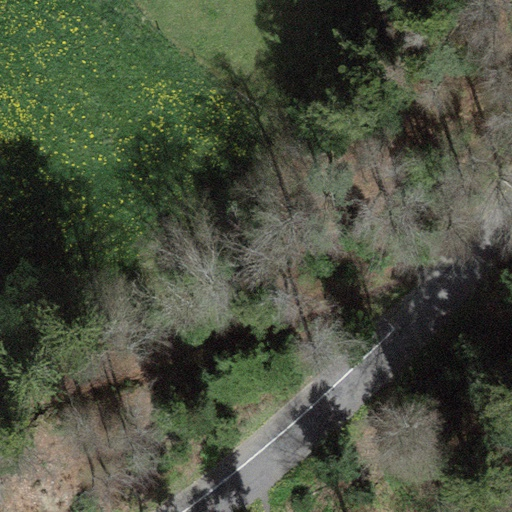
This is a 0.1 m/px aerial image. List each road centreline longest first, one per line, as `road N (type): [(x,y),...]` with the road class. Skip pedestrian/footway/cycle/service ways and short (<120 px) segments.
road 1 (track): [(345,0),(203,188),(0,287)]
road 2 (unclassified): [(511,212),(346,390),(197,511)]
